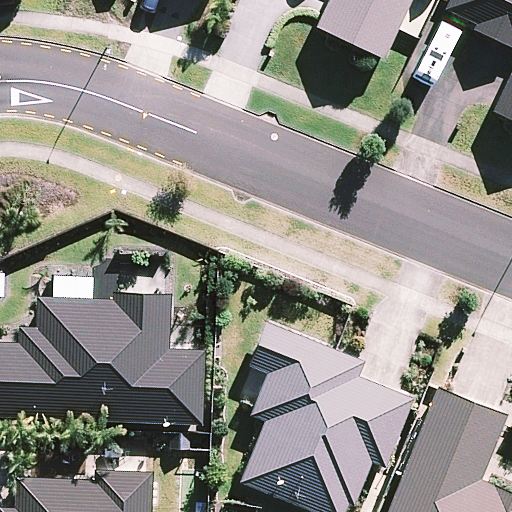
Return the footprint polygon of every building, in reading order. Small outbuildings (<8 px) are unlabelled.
[(394,31),(408,0),(325,0),(311,31),(379,62),(394,31)] [(511,63),(488,114),(511,125),(511,0),(446,0),(445,5),(441,12),(468,25),(465,32),(507,52),(510,45),(511,46),(511,63)] [(0,419),(196,427),(199,353),(163,351),(165,296),(108,294),(108,301),(32,298),(31,331),(15,330),(14,346),(0,344),(0,419)] [(235,484),(303,511),(339,511),(342,507),(348,510),(366,465),(379,470),(407,401),(352,379),(358,364),(258,324),(241,366),(262,374),(245,417),(260,423),(235,484)] [(500,416),(433,390),(383,511),(511,511),(511,496),(474,481),(500,416)] [(0,511),(145,511),(147,473),(91,471),(90,483),(12,480),(10,510),(0,509),(0,511)]
